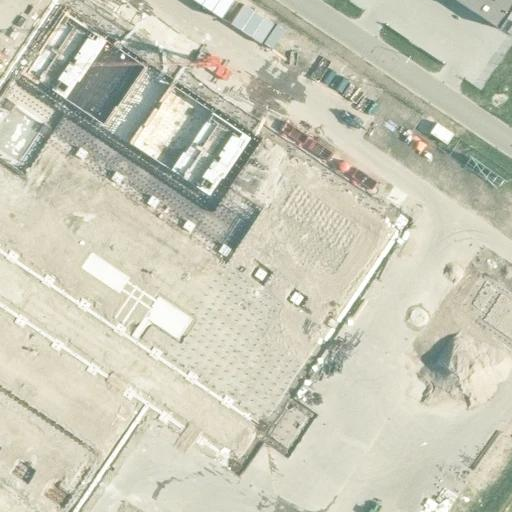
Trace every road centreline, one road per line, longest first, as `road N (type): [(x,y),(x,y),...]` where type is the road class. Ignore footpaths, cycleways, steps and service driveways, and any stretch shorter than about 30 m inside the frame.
road 1 (unknown): [(0,218),(232,355)]
road 2 (unclassified): [(296,0),(511,144)]
